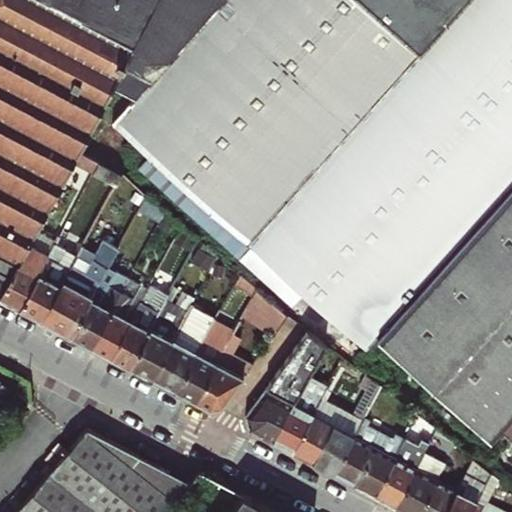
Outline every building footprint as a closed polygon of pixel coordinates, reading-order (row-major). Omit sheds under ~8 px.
[(150,76),(196,25),(219,0),(0,0),(0,256),(16,265),(36,228),(53,197),(73,160),(79,149),(113,84),(133,95),(150,76)] [(287,197),(404,65),(463,0),(219,0),(196,25),(150,76),(133,95),(111,120),(148,153),(137,165),(206,228),(236,254),(246,243),(258,229),(287,197)] [(374,336),(457,245),(511,183),(511,0),(463,0),(404,65),(287,197),(258,229),(246,243),(249,246),(238,257),(294,307),(305,296),(363,348),(374,336)] [(93,170),(98,159),(84,152),(79,149),(73,160),(92,170),(93,170)] [(93,170),(115,182),(122,170),(98,159),(93,170)] [(511,414),(511,284),(490,268),(511,240),(511,183),(457,245),(374,336),(489,440),(511,414)] [(0,295),(19,305),(55,241),(56,238),(36,228),(16,265),(0,295)] [(41,317),(70,333),(91,296),(108,264),(118,246),(89,230),(76,253),(41,317)] [(511,284),(511,240),(490,268),(511,284)] [(19,305),(41,317),(76,253),(55,241),(19,305)] [(0,295),(16,265),(0,256),(0,295)] [(91,296),(99,300),(116,268),(108,264),(91,296)] [(91,344),(104,322),(129,275),(116,268),(99,300),(91,296),(70,333),(91,344)] [(91,344),(110,354),(130,317),(124,313),(141,282),(129,275),(104,322),(91,344)] [(238,286),(253,298),(258,289),(244,278),(238,286)] [(110,354),(129,364),(169,293),(169,292),(150,281),(148,285),(130,317),(110,354)] [(124,313),(130,317),(148,285),(141,282),(124,313)] [(253,298),(242,318),(273,335),(284,313),(281,310),(258,289),(253,298)] [(129,364),(152,376),(187,311),(190,305),(169,293),(129,364)] [(152,376),(175,389),(205,334),(211,324),(187,311),(152,376)] [(175,389),(194,399),(224,347),(230,335),(211,324),(205,334),(175,389)] [(293,402),(292,402),(306,377),(305,377),(324,344),(307,331),(268,382),(245,413),(247,422),(248,429),(271,440),(293,402)] [(209,408),(220,406),(253,363),(224,347),(194,399),(209,408)] [(291,451),(311,412),(316,403),(322,392),(326,384),(309,374),(293,402),(271,440),(291,451)] [(312,462),(333,473),(363,417),(379,385),(369,378),(348,421),(336,415),(332,423),(312,462)] [(328,410),(332,412),(338,401),(322,392),(316,403),(328,410)] [(323,418),(332,423),(336,415),(332,412),(328,410),(323,418)] [(291,451),(312,462),(332,423),(323,418),(311,412),(291,451)] [(333,473),(374,494),(394,456),(404,438),(395,433),(392,438),(367,426),(370,420),(363,417),(333,473)] [(511,418),(500,432),(511,442),(511,418)] [(163,511),(190,479),(86,426),(74,441),(12,511),(163,511)] [(374,494),(395,505),(424,452),(426,449),(404,437),(404,438),(394,456),(374,494)] [(395,505),(407,511),(418,511),(436,478),(445,462),(432,456),(436,447),(431,444),(430,445),(426,453),(424,452),(395,505)] [(505,511),(487,503),(499,480),(472,458),(457,489),(444,511),(505,511)] [(418,511),(444,511),(457,489),(436,478),(418,511)] [(278,511),(241,492),(225,511),(278,511)]
